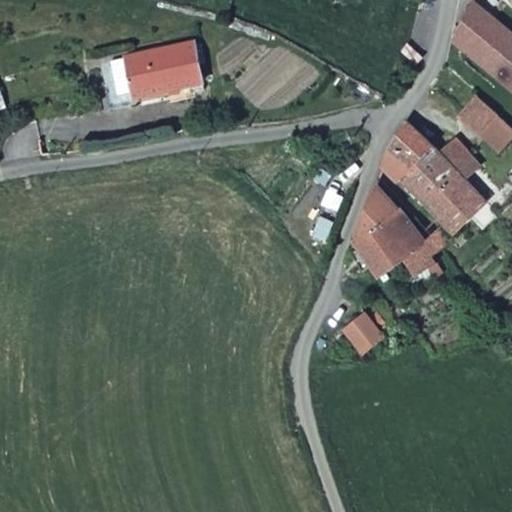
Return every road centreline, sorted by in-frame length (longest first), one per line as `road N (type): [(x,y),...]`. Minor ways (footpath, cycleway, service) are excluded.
road 1 (unclassified): [(337,511),(298,366),(382,146),(380,124)]
road 2 (unclassified): [(380,124),(355,118),(0,175)]
road 3 (residential): [(380,124),(403,108),(435,63),(449,0)]
